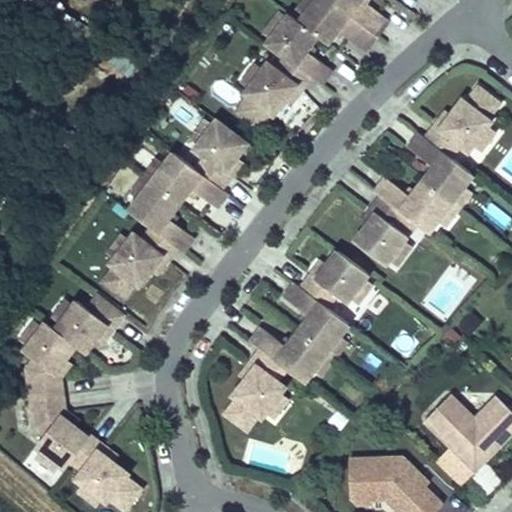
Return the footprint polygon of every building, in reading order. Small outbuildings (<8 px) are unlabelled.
[(302,19),(317,0),(304,0),(294,13),(302,19)] [(318,38),(328,45),(337,34),(340,29),(346,34),(366,48),(386,21),(367,6),(361,2),(362,0),(317,0),(302,19),(299,23),(318,38)] [(272,39),(288,17),(280,11),(264,33),(272,39)] [(311,79),(321,87),(333,70),(314,56),(308,51),(312,46),(318,38),(299,23),(289,16),(288,17),(272,39),(267,46),(285,60),(311,79)] [(389,23),(386,21),(366,48),(368,50),(389,23)] [(340,29),(337,34),(343,39),(346,34),(340,29)] [(108,39),(97,55),(126,76),(137,61),(108,39)] [(312,46),(308,51),(314,56),(318,51),(312,46)] [(238,112),(259,128),(271,113),(275,116),(287,100),(297,86),(303,90),(311,79),(285,60),(277,70),(269,63),(265,69),(249,89),(246,94),(250,97),(238,112)] [(249,89),(265,69),(257,63),(242,83),(249,89)] [(297,86),(287,100),(292,104),(303,90),(297,86)] [(427,138),(452,157),(461,146),(470,152),(474,146),(489,126),(493,122),(489,119),(500,104),(479,87),(467,103),(464,100),(441,129),(436,125),(427,138)] [(294,129),(320,105),(308,92),(282,116),(294,129)] [(191,139),(199,145),(214,125),(206,119),(191,139)] [(177,249),(183,253),(195,238),(176,223),(170,219),(173,214),(189,194),(192,189),(198,193),(218,208),(229,194),(223,189),(232,176),(227,172),(238,158),(249,143),(218,120),(214,125),(199,145),(195,150),(206,158),(197,170),(175,153),(169,160),(136,204),(129,212),(152,229),(177,249)] [(497,132),(489,126),(474,146),(482,152),(497,132)] [(407,217),(429,234),(436,226),(469,182),(475,174),(452,157),(427,138),(421,133),(409,148),(435,167),(412,197),(387,178),(375,193),(382,198),(407,217)] [(128,198),(136,204),(169,160),(161,154),(128,198)] [(238,158),(227,172),(232,176),(243,162),(238,158)] [(477,188),(469,182),(436,226),(443,232),(477,188)] [(192,189),(189,194),(195,198),(198,193),(192,189)] [(372,210),(377,214),(367,228),(356,242),(387,266),(391,261),(406,241),(409,236),(398,228),(407,217),(382,198),(372,210)] [(372,210),(362,224),(367,228),(377,214),(372,210)] [(179,219),(173,214),(170,219),(176,223),(179,219)] [(116,267),(104,282),(125,299),(137,283),(141,286),(153,271),(163,257),(168,261),(177,249),(152,229),(143,240),(135,234),(130,240),(115,260),(112,264),(116,267)] [(130,240),(123,234),(107,254),(115,260),(130,240)] [(414,247),(406,241),(391,261),(398,267),(414,247)] [(303,288),(328,308),(337,296),(348,304),(351,299),(366,279),(370,274),(339,250),(328,265),(317,279),(312,275),(303,288)] [(168,261),(163,257),(153,271),(158,275),(168,261)] [(312,275),(317,279),(328,265),(323,261),(312,275)] [(366,279),(351,299),(359,305),(374,285),(366,279)] [(287,370),(305,384),(311,376),(345,332),(350,325),(328,308),(303,288),(296,283),(285,298),(311,317),(288,347),(263,328),(251,343),(261,351),(287,370)] [(72,462),(90,438),(76,427),(62,417),(66,411),(62,380),(57,376),(67,362),(77,349),(87,356),(98,341),(109,327),(114,331),(123,319),(98,299),(89,311),(78,302),(76,306),(60,326),(57,331),(47,324),(44,328),(29,348),(25,353),(36,361),(28,371),(36,429),(46,436),(38,447),(42,450),(62,466),(67,469),(72,462)] [(60,326),(76,306),(67,300),(51,320),(60,326)] [(471,309),(458,325),(472,336),(485,319),(471,309)] [(29,348),(44,328),(35,321),(20,341),(29,348)] [(109,327),(98,341),(103,345),(114,331),(109,327)] [(345,332),(311,376),(320,382),(353,338),(345,332)] [(287,370),(261,351),(252,363),(257,367),(247,381),(235,396),(239,399),(227,414),(248,430),(260,415),(264,418),(267,414),(282,394),(287,388),(279,381),(287,370)] [(72,366),(67,362),(57,376),(62,380),(72,366)] [(257,367),(252,363),(241,376),(247,381),(257,367)] [(290,400),(282,394),(267,414),(275,420),(290,400)] [(499,448),(511,434),(511,411),(497,397),(475,420),(450,395),(424,422),(476,472),(494,453),(490,449),(495,444),(499,448)] [(66,411),(62,417),(76,427),(80,422),(66,411)] [(90,438),(72,462),(84,472),(77,480),(84,485),(103,499),(108,503),(111,499),(126,511),(142,489),(127,478),(130,474),(114,463),(100,452),(104,446),(91,436),(90,438)] [(499,448),(495,444),(490,449),(494,453),(499,448)] [(104,446),(100,452),(114,463),(118,457),(104,446)] [(42,450),(36,458),(56,473),(62,466),(42,450)] [(425,488),(414,477),(418,473),(403,458),(349,460),(350,498),(358,505),(372,505),(372,501),(386,501),(397,511),(401,511),(403,510),(404,511),(436,511),(443,506),(425,488)] [(429,484),(418,473),(414,477),(425,488),(429,484)] [(84,485),(77,492),(97,508),(103,499),(84,485)]
